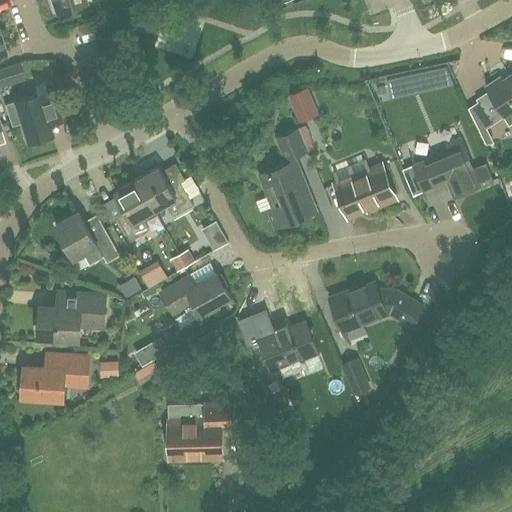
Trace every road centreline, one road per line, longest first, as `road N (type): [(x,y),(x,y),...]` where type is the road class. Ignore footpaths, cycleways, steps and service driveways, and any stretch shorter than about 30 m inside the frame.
road 1 (residential): [(446,251),(404,241),(264,261),(243,250),(181,111)]
road 2 (unclassified): [(320,511),(511,259)]
road 3 (residential): [(181,111),(296,48),(350,58),(421,47)]
road 4 (residential): [(103,155),(77,67),(39,27),(29,0)]
road 5 (residential): [(0,243),(38,201),(103,155)]
